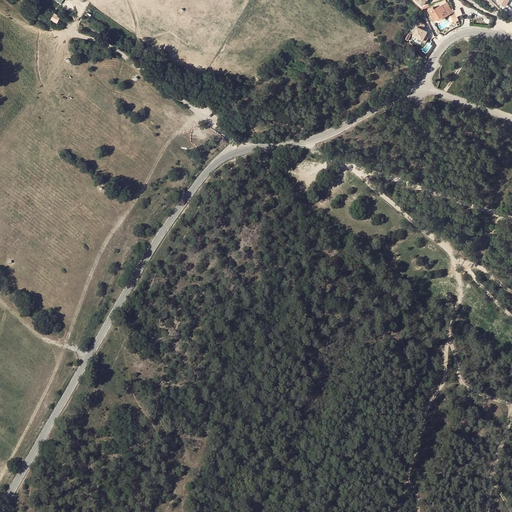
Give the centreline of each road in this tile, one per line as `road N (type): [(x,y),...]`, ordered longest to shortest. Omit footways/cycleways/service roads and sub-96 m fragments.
road 1 (tertiary): [(0,509),(202,175),(234,153),(325,136),(413,85)]
road 2 (track): [(234,153),(228,136),(118,51),(50,29),(20,0)]
road 3 (track): [(451,252),(460,292),(444,378),(408,473),(418,511)]
road 4 (track): [(511,315),(451,252),(309,141)]
road 5 (track): [(350,169),(511,220)]
road 6 (tertiary): [(413,85),(464,32),(511,36)]
